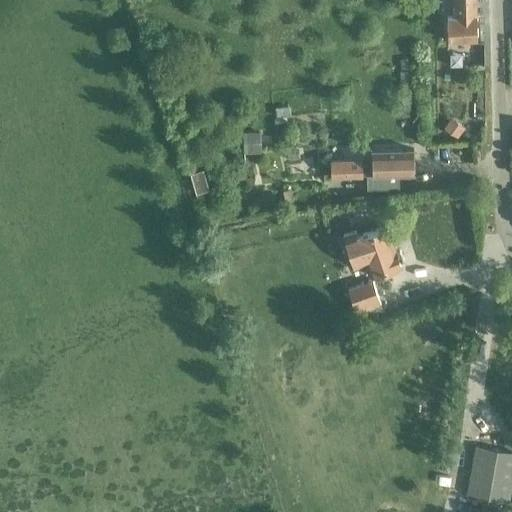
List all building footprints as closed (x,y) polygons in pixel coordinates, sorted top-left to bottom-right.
[(454,0),(455,16),(447,16),(448,39),(477,38),(476,0),(454,0)] [(408,98),(400,98),(400,107),(408,107),(408,98)] [(408,110),(400,110),(400,120),(408,120),(408,110)] [(450,120),(442,131),(456,140),(463,130),(450,120)] [(258,134),(242,135),(242,156),(260,155),(258,134)] [(297,149),(286,151),(287,163),(298,161),(297,149)] [(330,175),(366,174),(367,189),(399,188),(399,173),(414,173),(413,149),(371,150),(371,163),(362,163),(361,159),(330,159),(330,175)] [(196,193),(208,189),(202,170),(191,173),(196,193)] [(289,189),(281,191),(283,203),(292,201),(289,189)] [(387,226),(358,236),(356,230),(344,235),(355,266),(365,263),(369,276),(401,266),(387,226)] [(381,305),(378,298),(373,281),(347,290),(352,307),(354,314),(381,305)] [(508,501),(511,478),(511,451),(476,444),(467,492),(508,501)]
